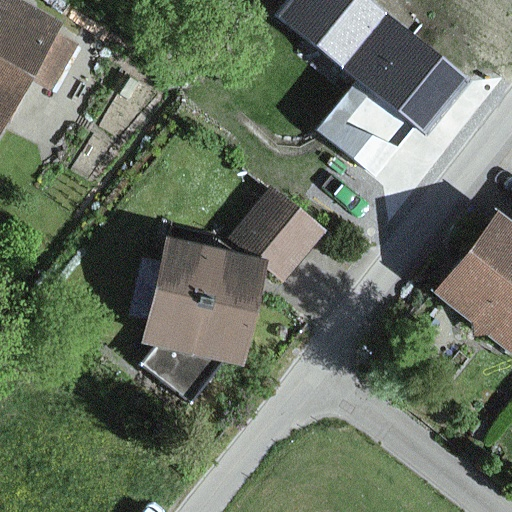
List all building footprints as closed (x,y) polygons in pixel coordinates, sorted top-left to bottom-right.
[(60,22),(18,0),(0,0),(0,134),(28,83),(49,94),(75,46),(53,35),(60,22)] [(470,82),(368,0),(288,0),(276,16),(425,137),(470,82)] [(321,232),(268,188),(232,231),(285,275),(321,232)] [(511,218),(509,223),(492,210),(428,294),(468,324),(470,338),(484,336),(511,357),(511,218)] [(258,261),(160,240),(139,342),(155,347),(136,367),(190,404),(224,360),(237,363),(258,261)]
